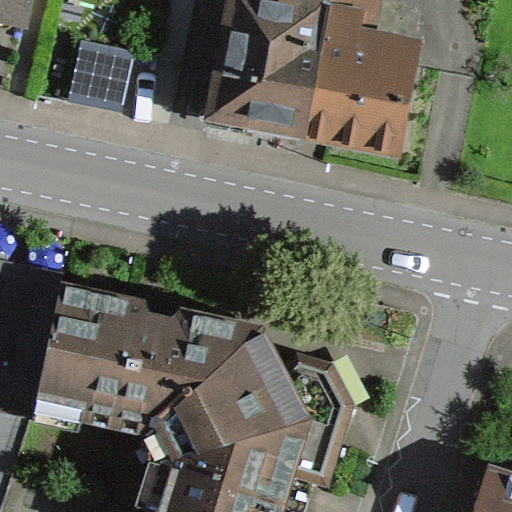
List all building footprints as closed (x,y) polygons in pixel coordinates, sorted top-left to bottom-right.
[(0,0),(0,14),(20,18),(23,0),(0,0)] [(304,133),(327,6),(327,0),(231,0),(210,116),(304,133)] [(327,0),(327,6),(364,13),(373,15),(375,0),(327,0)] [(327,6),(304,133),(399,150),(416,57),(354,46),(355,35),(360,32),(364,13),(327,6)] [(35,406),(62,282),(0,268),(0,398),(32,406),(35,406)] [(284,511),(296,474),(329,485),(354,402),(333,363),(300,353),(284,365),(264,324),(182,307),(170,317),(152,312),(144,299),(62,282),(35,406),(34,409),(150,434),(164,460),(147,511),(284,511)] [(0,447),(10,449),(32,406),(0,398),(0,447)] [(511,511),(511,475),(505,473),(482,486),(474,511),(511,511)]
